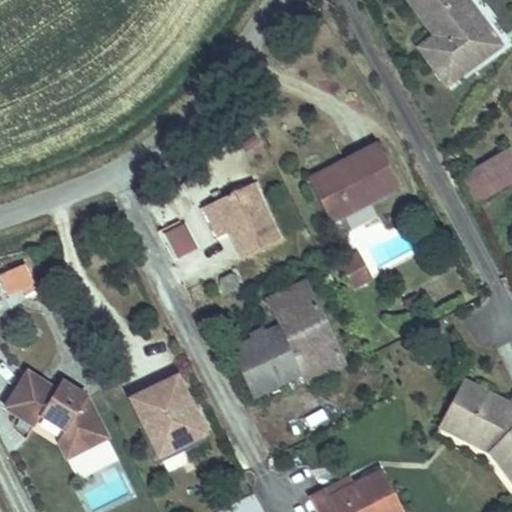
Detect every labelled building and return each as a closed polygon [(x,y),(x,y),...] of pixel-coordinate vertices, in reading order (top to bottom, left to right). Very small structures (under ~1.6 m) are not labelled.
[(418,0),(429,14),(413,27),(437,60),(490,23),(473,0),(418,0)] [(511,139),(511,138),(461,169),(476,195),(511,173),(511,139)] [(344,171),(310,189),(327,222),(361,204),(392,189),(369,144),(338,160),(344,171)] [(304,178),(310,189),(344,171),(338,160),(304,178)] [(248,185),(208,204),(222,234),(234,260),(275,241),(248,185)] [(222,234),(208,204),(199,208),(213,238),(222,234)] [(177,263),(200,251),(187,224),(163,235),(177,263)] [(349,292),(372,286),(365,262),(342,268),(349,292)] [(0,278),(7,298),(35,288),(27,266),(0,275),(0,278)] [(260,394),(316,365),(311,354),(333,343),(302,283),(266,302),(278,327),(232,351),(254,395),(260,394)] [(311,354),(316,365),(338,354),(333,343),(311,354)] [(99,424),(86,398),(72,389),(66,398),(54,391),(26,373),(5,408),(33,426),(40,416),(64,431),(69,440),(99,424)] [(176,374),(130,395),(157,452),(201,430),(176,374)] [(511,398),(467,377),(456,399),(469,406),(457,427),(495,447),(511,468),(511,408),(508,407),(511,399),(511,398)] [(66,398),(72,389),(60,381),(54,391),(66,398)] [(469,406),(456,399),(445,421),(457,427),(469,406)] [(66,459),(106,438),(99,424),(69,440),(64,431),(57,440),(66,459)] [(400,511),(380,476),(327,504),(321,493),(305,502),(310,511),(400,511)]
